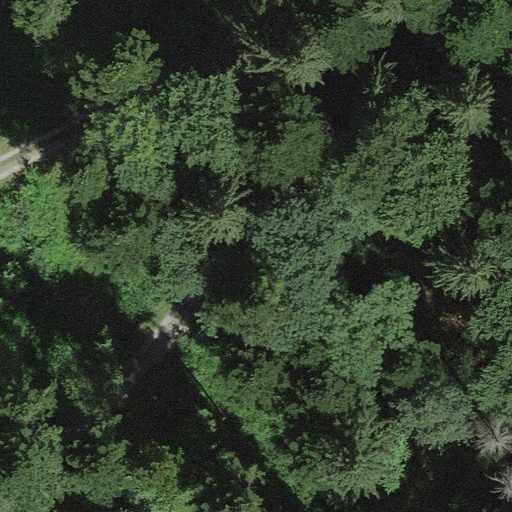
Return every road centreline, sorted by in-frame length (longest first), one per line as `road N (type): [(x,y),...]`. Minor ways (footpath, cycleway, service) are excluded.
road 1 (track): [(0,500),(253,226),(388,0)]
road 2 (track): [(300,0),(0,163)]
